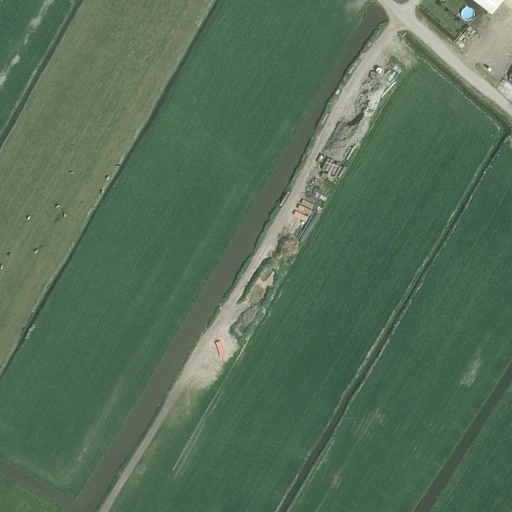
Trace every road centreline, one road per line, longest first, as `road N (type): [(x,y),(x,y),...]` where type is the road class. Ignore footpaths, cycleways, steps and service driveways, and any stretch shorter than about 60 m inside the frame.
road 1 (track): [(101,511),(402,16)]
road 2 (unclassified): [(511,113),(384,0)]
